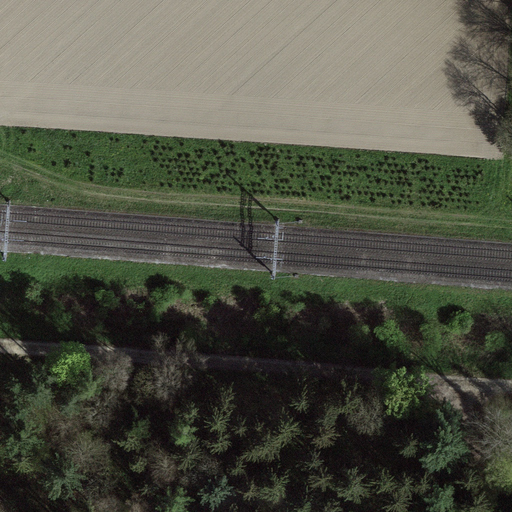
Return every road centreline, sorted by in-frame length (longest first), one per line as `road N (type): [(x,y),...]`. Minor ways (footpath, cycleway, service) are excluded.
road 1 (track): [(0,336),(511,384)]
road 2 (track): [(454,379),(502,511)]
